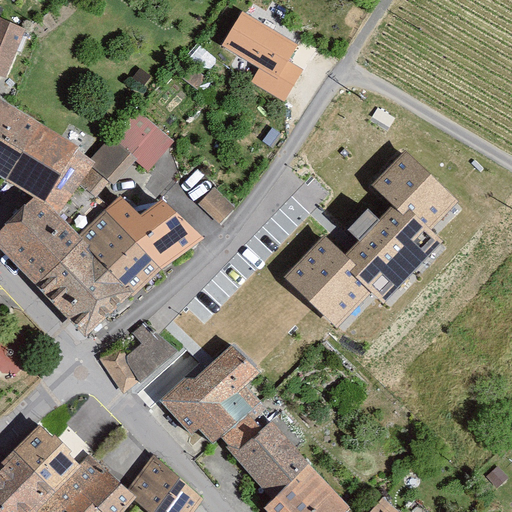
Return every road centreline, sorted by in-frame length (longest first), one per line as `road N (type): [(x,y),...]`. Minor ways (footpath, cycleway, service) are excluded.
road 1 (unclassified): [(85,363),(226,238),(342,69)]
road 2 (residential): [(85,363),(219,511)]
road 3 (unclassified): [(511,165),(342,69)]
road 4 (residential): [(0,268),(85,363)]
